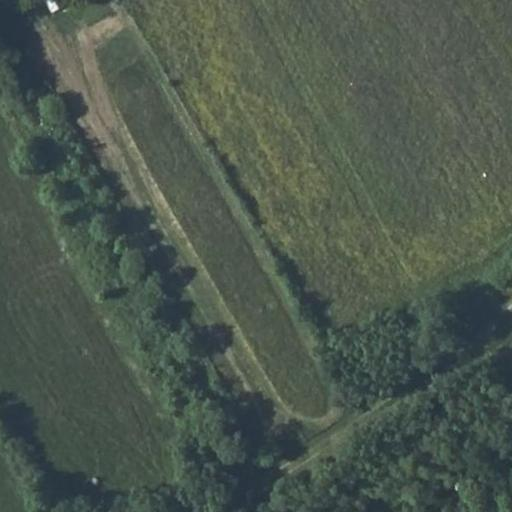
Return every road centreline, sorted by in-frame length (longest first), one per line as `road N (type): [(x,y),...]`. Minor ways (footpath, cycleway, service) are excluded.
road 1 (track): [(297,462),(46,39),(13,0)]
road 2 (track): [(233,511),(511,314)]
